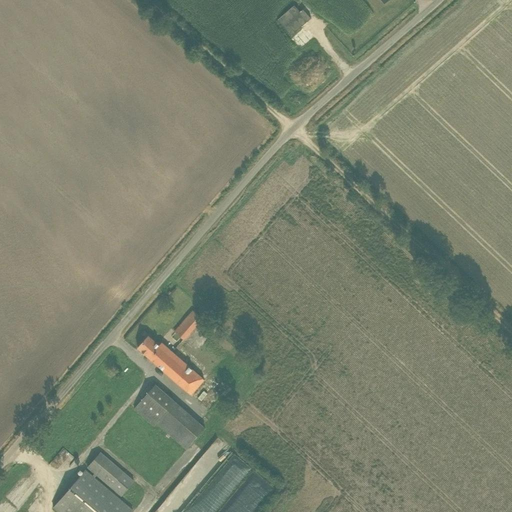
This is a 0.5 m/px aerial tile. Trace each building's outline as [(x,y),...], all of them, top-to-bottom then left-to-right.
[(287,0),(293,6),(277,20),(291,36),(311,19),(303,10),(313,0),(287,0)] [(203,320),(201,317),(193,311),(174,332),(184,341),(203,320)] [(163,343),(159,346),(148,336),(138,348),(192,395),(205,380),(163,343)] [(236,381),(247,366),(210,337),(198,351),(236,381)] [(205,429),(163,391),(155,385),(134,409),(154,427),(157,424),(186,450),(205,429)] [(203,489),(221,505),(236,487),(237,488),(248,476),(250,478),(252,476),(249,474),(253,468),(219,439),(214,445),(219,450),(217,452),(222,456),(224,453),(229,457),(203,489)] [(134,481),(107,459),(100,452),(87,467),(94,473),(92,476),(85,470),(53,507),(58,511),(132,511),(133,511),(94,478),(96,476),(121,497),(134,481)]
